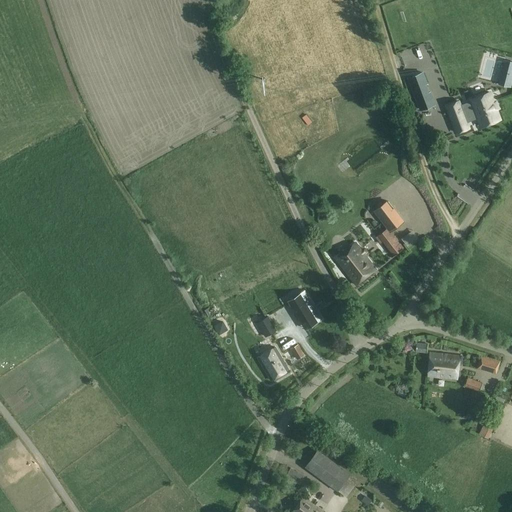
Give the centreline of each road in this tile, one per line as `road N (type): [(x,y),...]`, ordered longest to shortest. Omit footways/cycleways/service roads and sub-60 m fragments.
road 1 (track): [(277,437),(234,382),(86,125)]
road 2 (unclassified): [(249,511),(291,408),(404,318)]
road 3 (track): [(460,231),(431,185),(374,0)]
road 4 (unclassified): [(404,318),(511,156)]
